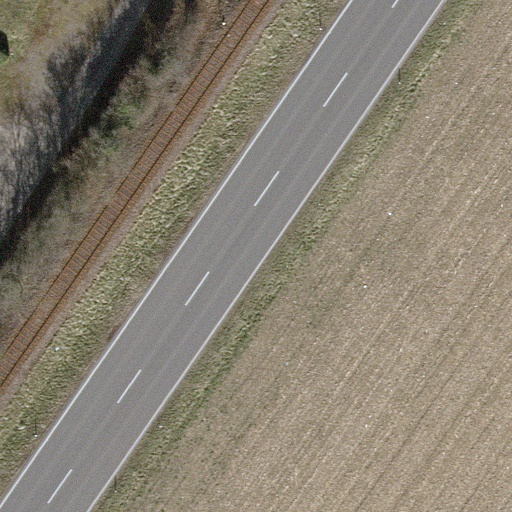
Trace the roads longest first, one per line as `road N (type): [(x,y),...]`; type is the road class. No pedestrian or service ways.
road 1 (primary): [(401,0),(41,511)]
road 2 (residential): [(0,214),(130,0)]
